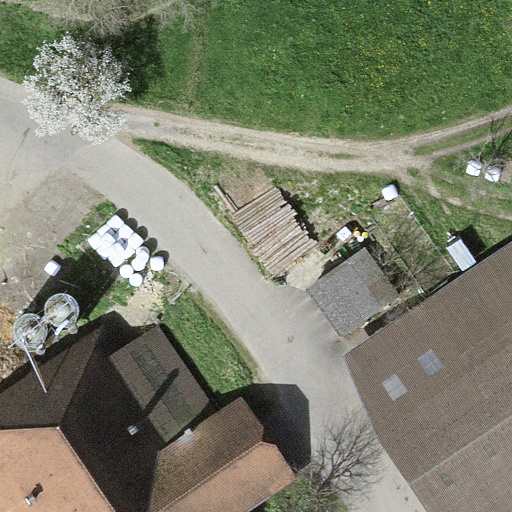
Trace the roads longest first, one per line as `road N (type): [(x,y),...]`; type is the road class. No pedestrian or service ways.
road 1 (unclassified): [(0,99),(54,116),(186,219),(281,345),(377,511)]
road 2 (track): [(54,116),(377,160),(511,119)]
road 3 (track): [(377,160),(511,211)]
